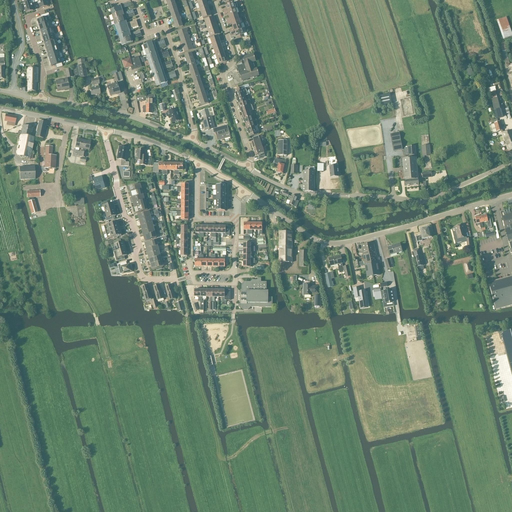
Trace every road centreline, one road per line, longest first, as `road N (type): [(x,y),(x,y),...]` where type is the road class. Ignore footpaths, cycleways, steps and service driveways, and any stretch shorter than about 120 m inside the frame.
road 1 (track): [(356,196),(338,112),(403,79),(378,0)]
road 2 (residential): [(105,131),(142,278),(176,281)]
road 3 (residential): [(247,165),(251,156),(222,73),(234,60),(214,0)]
road 4 (unclassified): [(348,195),(423,201),(511,161)]
road 5 (residential): [(192,139),(165,27),(145,33),(133,0)]
road 6 (tertiary): [(347,242),(511,195)]
road 7 (track): [(57,200),(78,289),(95,312),(107,357)]
road 8 (unclassified): [(192,139),(40,97)]
road 9 (tertiary): [(243,190),(303,233),(347,242)]
